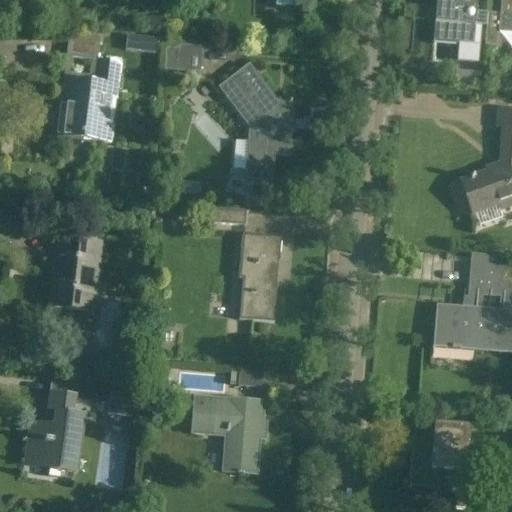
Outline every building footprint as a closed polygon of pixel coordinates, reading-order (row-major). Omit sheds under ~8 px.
[(415,0),(409,60),(435,62),(435,49),(450,50),(449,63),(451,63),(452,45),(473,47),(476,9),(463,8),(463,0),(415,0)] [(511,0),(500,0),(499,16),(487,15),(485,48),(498,49),(499,35),(511,36),(511,0)] [(82,34),(82,18),(66,18),(67,34),(82,34)] [(71,59),(91,62),(89,78),(82,77),(81,83),(64,80),(61,106),(66,107),(62,140),(111,145),(113,128),(104,127),(107,99),(117,100),(121,64),(97,61),(101,35),(69,36),(68,48),(73,49),(71,59)] [(131,38),(130,52),(160,53),(161,39),(131,38)] [(164,50),(162,72),(201,75),(203,49),(180,48),(180,51),(164,50)] [(248,69),(222,89),(253,130),(250,177),(272,179),(274,157),(288,158),(289,143),(283,143),(285,108),(278,107),(248,69)] [(461,183),(449,188),(461,219),(472,216),(475,215),(480,228),(503,219),(500,211),(511,206),(511,112),(499,112),(497,128),(503,128),(499,169),(461,183)] [(214,210),(213,226),(245,229),(247,213),(214,210)] [(242,236),(239,281),(245,282),(249,282),(246,322),(272,324),(275,282),(270,282),(271,263),(279,263),(281,239),(242,236)] [(55,275),(50,308),(55,308),(91,314),(101,246),(59,241),(56,269),(55,273),(55,275)] [(471,256),(470,278),(476,278),(473,310),(436,307),(433,350),(511,357),(511,281),(504,281),(504,269),(506,259),(471,256)] [(264,374),(233,372),(232,388),(263,390),(264,374)] [(49,386),(46,410),(44,428),(28,426),(22,471),(74,479),(80,426),(72,425),(76,390),(49,386)] [(109,394),(108,415),(131,417),(133,396),(109,394)] [(267,420),(262,419),(264,403),(229,401),(229,402),(195,399),(192,436),(226,438),(224,474),(258,477),(260,440),(265,441),(267,420)] [(414,435),(410,488),(441,491),(440,509),(464,511),(469,458),(470,444),(492,446),(493,431),(434,426),(433,437),(414,435)]
